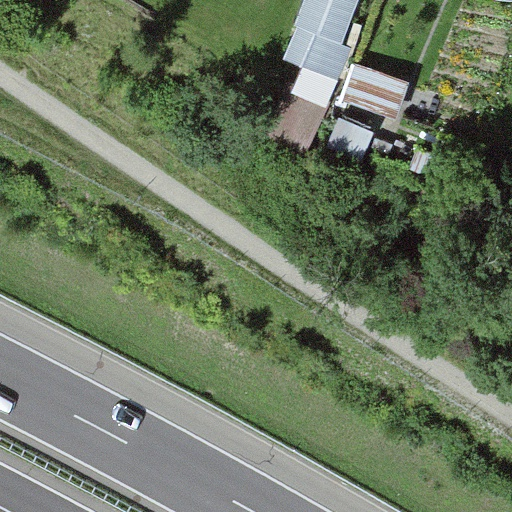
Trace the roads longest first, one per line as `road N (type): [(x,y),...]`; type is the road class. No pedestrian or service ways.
road 1 (track): [(511,420),(0,76)]
road 2 (motorway): [(254,511),(0,376)]
